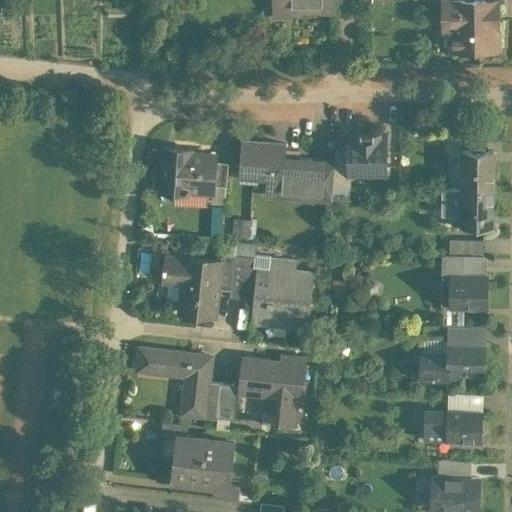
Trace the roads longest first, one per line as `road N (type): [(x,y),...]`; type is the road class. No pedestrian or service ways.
road 1 (residential): [(0,62),(138,81),(511,93)]
road 2 (residential): [(116,324),(95,511)]
road 3 (residential): [(136,147),(116,324)]
road 4 (residential): [(116,324),(237,337)]
